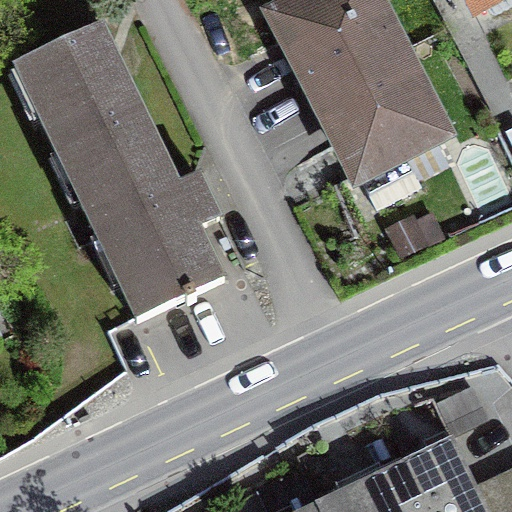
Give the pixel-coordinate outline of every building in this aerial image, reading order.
[(370,0),(312,0),(275,20),(376,210),(419,188),(402,156),(441,136),(370,0)] [(471,0),(477,11),(499,0),(471,0)] [(127,285),(119,289),(136,324),(184,301),(186,306),(195,302),(192,297),(212,287),(188,235),(218,221),(199,180),(168,195),(91,34),(23,67),(48,119),(40,123),(56,158),(64,154),(88,202),(79,206),(96,241),(104,237),(127,285)] [(450,441),(404,464),(427,511),(484,511),(474,490),(450,441)] [(427,511),(404,464),(360,485),(373,511),(427,511)] [(484,511),(511,511),(511,471),(474,490),(484,511)] [(373,511),(360,485),(317,506),(319,511),(373,511)]
